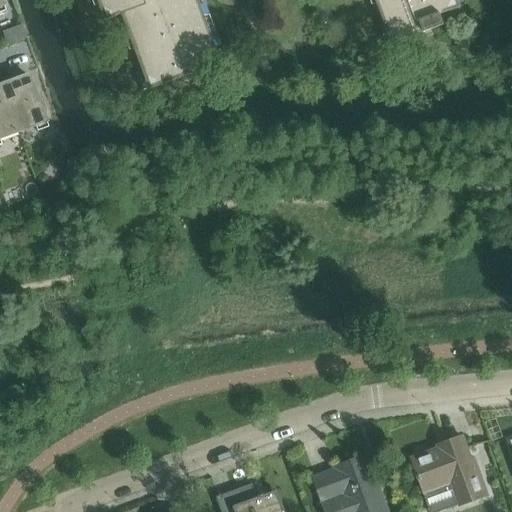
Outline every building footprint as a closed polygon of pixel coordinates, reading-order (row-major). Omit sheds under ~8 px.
[(98,0),(106,21),(123,15),(151,90),(203,71),(199,60),(219,53),(199,0),(376,0),(393,46),(445,26),(441,16),(461,8),(457,0),(98,0)] [(2,86),(19,132),(37,126),(39,132),(50,128),(48,122),(48,121),(33,79),(21,83),(20,79),(2,86)] [(1,139),(19,132),(2,86),(0,86),(0,146),(3,145),(1,139)] [(440,450),(412,460),(417,476),(416,476),(418,482),(420,482),(426,499),(427,499),(426,496),(454,486),(461,505),(487,496),(474,459),(471,460),(463,438),(439,446),(440,450)] [(334,468),(335,471),(314,479),(326,511),(388,511),(368,456),(334,468)] [(253,485),(218,498),(223,511),(279,511),(276,503),(261,508),(253,485)]
